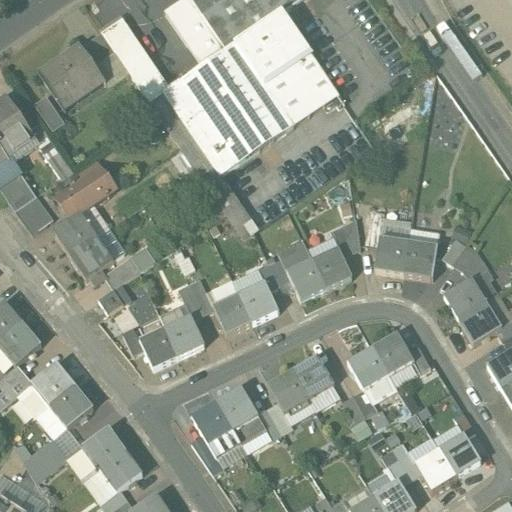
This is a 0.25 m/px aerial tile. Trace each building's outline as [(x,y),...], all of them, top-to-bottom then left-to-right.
[(164,97),(168,104),(221,181),(340,100),(284,18),(307,2),(306,0),(190,0),(187,3),(223,56),(169,93),(164,97)] [(164,97),(169,93),(122,23),(104,37),(155,112),(168,104),(164,97)] [(80,52),(40,80),(65,117),(67,116),(63,110),(100,84),(104,90),(106,89),(80,52)] [(30,136),(7,103),(0,108),(0,148),(11,164),(35,146),(36,146),(30,136)] [(46,103),(35,111),(53,138),(64,130),(46,103)] [(41,130),(30,136),(36,146),(35,146),(63,187),(73,179),(41,130)] [(11,164),(0,148),(0,193),(21,179),(11,164)] [(101,175),(57,204),(71,226),(54,237),(71,262),(98,244),(81,219),(116,196),(101,175)] [(0,193),(0,197),(17,219),(38,205),(21,179),(0,193)] [(38,205),(17,219),(33,241),(52,226),(38,205)] [(366,253),(379,254),(381,245),(384,219),(371,217),(366,253)] [(332,239),(339,255),(344,265),(361,257),(357,227),(332,239)] [(98,244),(71,262),(87,286),(114,268),(98,244)] [(409,249),(381,245),(379,254),(376,276),(405,280),(409,249)] [(453,273),(466,252),(455,246),(442,266),(453,273)] [(436,253),(409,249),(405,280),(431,285),(436,253)] [(463,278),(469,287),(471,285),(472,286),(488,276),(475,258),(466,252),(453,273),(463,278)] [(146,255),(132,264),(140,278),(155,268),(146,255)] [(339,255),(313,267),(327,296),(353,283),(344,265),(339,255)] [(104,283),(114,296),(121,291),(140,278),(132,264),(104,283)] [(291,286),(288,279),(281,265),(270,270),(281,292),(291,286)] [(313,267),(288,279),(291,286),(301,307),(327,296),(313,267)] [(269,298),(281,292),(270,270),(259,276),(265,288),(269,298)] [(215,315),(213,312),(200,285),(189,291),(204,320),(215,315)] [(469,287),(444,302),(459,326),(486,309),(472,286),(471,285),(469,287)] [(265,288),(239,300),(253,329),(278,317),(269,298),(265,288)] [(114,296),(99,306),(109,320),(132,305),(121,291),(114,296)] [(193,326),(204,320),(189,291),(179,296),(191,323),(193,326)] [(239,300),(213,312),(215,315),(227,342),(253,329),(239,300)] [(4,306),(0,309),(0,347),(23,328),(4,306)] [(486,309),(459,326),(474,350),(497,337),(502,334),(486,309)] [(191,323),(165,335),(179,364),(205,351),(193,326),(191,323)] [(497,337),(503,347),(511,341),(511,327),(502,334),(497,337)] [(41,350),(23,328),(0,347),(0,349),(17,370),(19,369),(41,350)] [(133,361),(144,357),(140,348),(134,334),(123,340),(133,361)] [(165,335),(140,348),(144,357),(154,376),(179,364),(165,335)] [(400,341),(374,355),(390,383),(415,368),(410,359),(400,341)] [(511,341),(503,347),(509,357),(511,355),(511,341)] [(420,353),(410,359),(415,368),(422,379),(432,373),(420,353)] [(374,355),(350,369),(366,397),(390,383),(374,355)] [(511,355),(509,357),(486,371),(501,395),(511,388),(511,355)] [(320,363),(294,379),(310,406),(336,390),(320,363)] [(26,379),(19,369),(17,370),(0,384),(0,389),(5,396),(26,379)] [(35,389),(23,398),(26,403),(24,405),(37,422),(51,411),(76,392),(58,370),(35,389)] [(35,389),(26,379),(5,396),(0,400),(0,409),(3,414),(23,398),(35,389)] [(294,379),(270,393),(281,410),(287,420),(310,406),(294,379)] [(511,388),(501,395),(511,412),(511,388)] [(76,392),(51,411),(69,434),(94,413),(76,392)] [(243,395),(218,409),(242,450),(263,438),(254,425),(259,422),(243,395)] [(366,397),(356,403),(368,423),(378,417),(366,397)] [(368,423),(356,403),(346,409),(356,429),(368,423)] [(218,409),(194,423),(206,442),(211,451),(215,448),(223,462),(242,450),(218,409)] [(281,410),(269,417),(283,441),(294,434),(287,420),(281,410)] [(375,421),(383,433),(393,426),(385,415),(375,421)] [(269,417),(259,422),(254,425),(263,438),(267,436),(273,446),(283,441),(269,417)] [(55,446),(34,461),(42,472),(61,457),(78,444),(69,434),(55,446)] [(110,435),(85,453),(69,468),(85,489),(126,457),(110,435)] [(465,439),(441,455),(457,481),(482,467),(465,439)] [(206,442),(195,449),(207,469),(223,462),(215,448),(211,451),(206,442)] [(61,457),(42,472),(50,482),(69,468),(85,453),(78,444),(61,457)] [(28,474),(11,447),(0,464),(0,481),(17,492),(28,474)] [(400,487),(402,491),(412,485),(399,464),(393,455),(384,460),(400,487)] [(441,455),(417,470),(422,478),(434,496),(457,481),(441,455)] [(126,457),(85,489),(102,511),(122,497),(143,482),(126,457)] [(399,464),(412,485),(422,478),(417,470),(410,458),(399,464)] [(400,487),(374,502),(379,511),(415,511),(402,491),(400,487)] [(122,511),(129,507),(122,497),(102,511),(122,511)] [(143,511),(164,511),(158,502),(143,511)] [(379,511),(374,502),(358,511),(379,511)] [(13,511),(0,503),(0,511),(13,511)]
